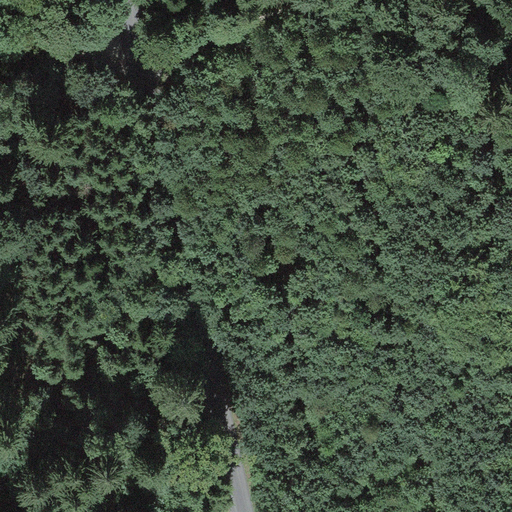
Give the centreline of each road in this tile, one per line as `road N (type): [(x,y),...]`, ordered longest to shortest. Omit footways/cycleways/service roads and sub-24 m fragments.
road 1 (tertiary): [(125,0),(243,511)]
road 2 (track): [(287,0),(138,58),(0,39)]
